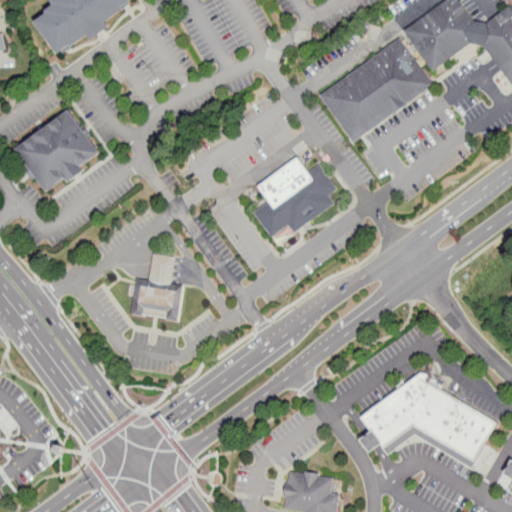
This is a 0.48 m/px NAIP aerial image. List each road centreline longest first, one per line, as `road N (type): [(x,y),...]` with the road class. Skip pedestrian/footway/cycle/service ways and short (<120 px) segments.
road 1 (primary): [(141,486),(511,211)]
road 2 (primary): [(511,168),(144,443)]
road 3 (primary): [(144,443),(0,254)]
road 4 (primary): [(0,296),(141,486)]
